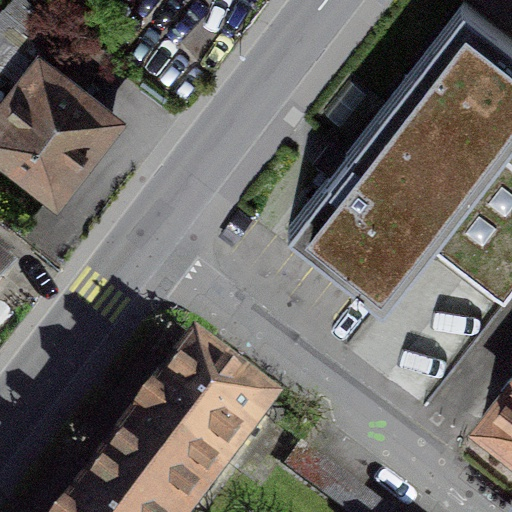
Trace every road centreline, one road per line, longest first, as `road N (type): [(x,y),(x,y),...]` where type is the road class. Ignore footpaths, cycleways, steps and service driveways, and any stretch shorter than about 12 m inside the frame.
road 1 (residential): [(136,246),(483,511)]
road 2 (primary): [(136,246),(326,0)]
road 3 (primary): [(0,423),(136,246)]
